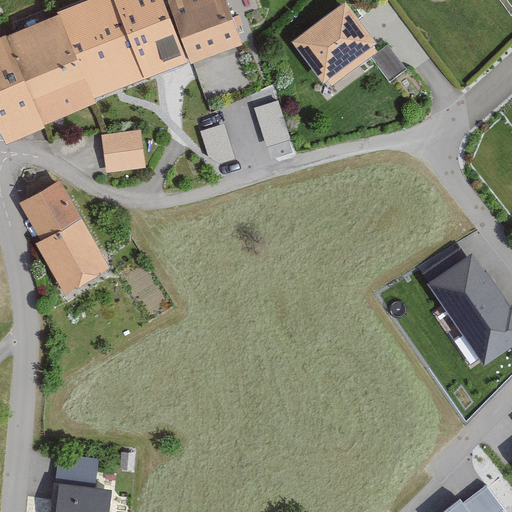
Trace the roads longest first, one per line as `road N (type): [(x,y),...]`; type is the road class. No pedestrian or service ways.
road 1 (residential): [(0,149),(139,208),(383,149),(453,176)]
road 2 (residential): [(0,191),(25,372),(11,511)]
road 3 (residential): [(511,71),(446,132),(453,176)]
road 4 (residential): [(511,391),(421,481)]
